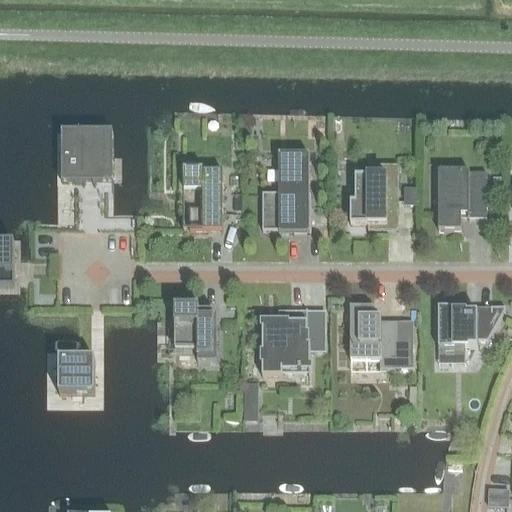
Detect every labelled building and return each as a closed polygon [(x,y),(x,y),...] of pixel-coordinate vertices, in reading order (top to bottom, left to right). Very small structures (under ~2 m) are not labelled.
[(62,135),(62,187),(113,187),(113,135),(62,135)] [(262,198),(262,235),(279,235),(279,237),(309,237),(309,235),(311,235),(310,198),(309,198),(309,158),(279,158),(279,198),(262,198)] [(398,235),(399,168),(379,168),(379,180),(355,180),(355,206),(350,206),(350,228),(368,229),(368,235),(398,235)] [(183,172),(183,235),(223,235),(223,174),(204,174),(204,172),(183,172)] [(469,175),(438,175),(438,234),(461,234),(461,224),(469,224),(469,223),(487,222),(486,176),(469,176),(469,175)] [(404,189),(404,203),(417,203),(417,189),(404,189)] [(242,214),(242,198),(234,198),(234,214),(242,214)] [(0,291),(14,291),(14,286),(14,247),(0,247),(0,291)] [(175,354),(197,354),(198,366),(217,366),(217,319),(214,319),(214,315),(199,315),(199,311),(175,311),(175,324),(175,354)] [(398,346),(398,326),(381,326),(381,323),(373,323),(373,311),(350,311),(352,365),(381,365),(381,373),(398,373),(412,373),(412,346),(398,346)] [(438,311),(438,352),(478,352),(478,344),(487,344),(505,313),(505,312),(505,311),(491,311),(491,317),(467,317),(467,311),(438,311)] [(324,317),(307,317),(307,314),(306,314),(306,315),(278,315),(278,326),(262,326),(262,381),(282,381),(282,378),(309,378),(309,388),(310,388),(310,348),(324,348),(324,317)] [(59,398),(95,398),(95,363),(59,363),(59,398)] [(245,401),(259,401),(259,387),(245,387),(245,401)] [(489,494),(489,502),(508,503),(508,495),(489,494)] [(489,502),(489,510),(508,511),(508,503),(489,502)]
